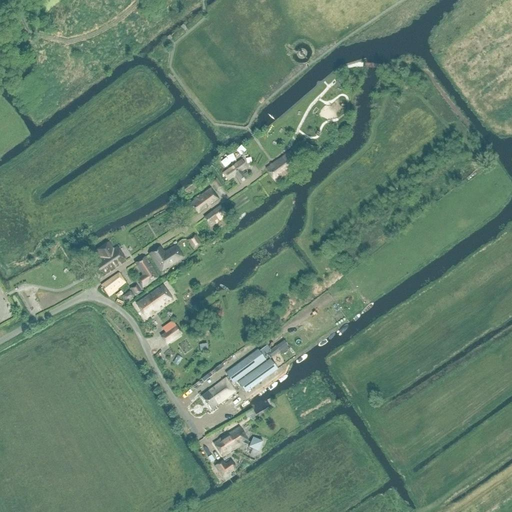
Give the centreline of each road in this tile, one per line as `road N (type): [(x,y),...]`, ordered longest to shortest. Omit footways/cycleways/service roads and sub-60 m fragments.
road 1 (residential): [(85,295),(263,171)]
road 2 (residential): [(199,440),(132,322),(85,295)]
